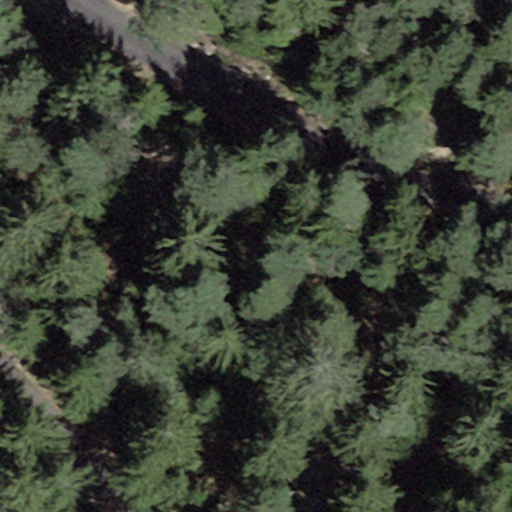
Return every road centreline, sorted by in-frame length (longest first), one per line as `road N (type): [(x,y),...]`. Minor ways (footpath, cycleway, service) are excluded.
road 1 (unclassified): [(69,0),(341,158),(456,202),(511,214)]
road 2 (unclassified): [(126,511),(0,382)]
